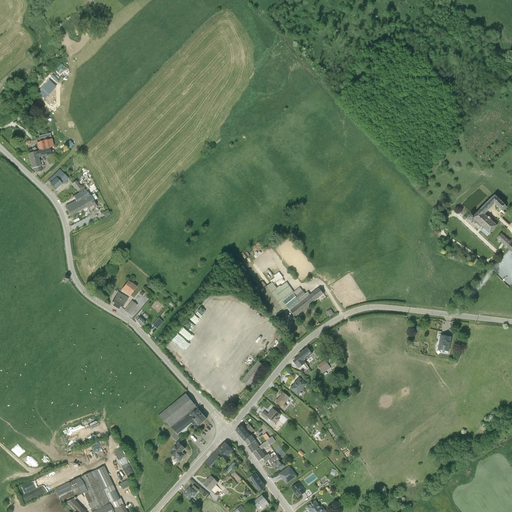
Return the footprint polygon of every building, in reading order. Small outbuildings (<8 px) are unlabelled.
[(37,152),(49,149),(53,148),(49,135),(38,137),(39,143),(36,144),(37,152)] [(49,149),(37,152),(28,155),(31,170),(32,169),(33,171),(34,171),(35,173),(40,172),(38,159),(50,156),(49,149)] [(59,171),(47,182),(54,191),(61,185),(62,186),(68,180),(59,171)] [(78,194),(84,190),(82,187),(80,188),(75,182),(70,185),(76,192),(77,192),(78,194)] [(78,194),(72,197),(75,202),(64,208),(69,216),(85,208),(84,205),(92,201),(96,200),(93,195),(89,196),(84,190),(78,194)] [(480,210),(486,216),(488,214),(487,213),(494,204),(503,212),(507,207),(494,195),(480,210)] [(84,205),(85,208),(87,211),(94,208),(95,207),(92,201),(84,205)] [(486,216),(480,210),(474,216),(471,214),(467,218),(471,223),(474,220),(483,228),(481,231),(487,236),(497,226),(486,216)] [(511,243),(509,241),(501,233),(496,239),(508,249),(511,244),(511,243)] [(256,293),(261,290),(247,271),(244,274),(256,293)] [(261,290),(256,293),(273,318),(272,319),(274,322),(280,318),(278,315),(288,308),(295,317),(306,308),(324,294),(319,288),(310,294),(308,292),(305,294),(300,287),(293,292),(283,277),(283,278),(279,272),(273,276),(275,278),(270,281),(271,283),(266,286),(261,290)] [(127,281),(121,290),(129,296),(136,288),(127,281)] [(118,293),(110,305),(119,310),(124,303),(125,303),(127,298),(118,293)] [(131,301),(124,311),(129,315),(136,306),(131,301)] [(144,320),(137,315),(134,319),(140,325),(144,320)] [(158,328),(164,321),(159,317),(153,324),(158,328)] [(448,351),(451,336),(440,334),(438,350),(448,351)] [(299,356),(303,361),(312,354),(307,348),(298,355),(299,356)] [(303,361),(299,356),(293,361),(297,365),(298,364),(300,367),(301,367),(305,371),(309,368),(306,364),(305,363),(303,361)] [(325,360),(317,366),(323,373),(330,368),(325,360)] [(258,361),(242,381),(251,388),(258,380),(255,378),(265,367),(258,361)] [(309,368),(305,371),(302,374),(303,375),(304,377),(311,372),(309,368)] [(299,379),(291,389),(298,395),(307,384),(303,381),(305,379),(302,376),(299,379)] [(290,397),(281,391),(278,394),(280,396),(276,402),(284,409),(287,406),(285,404),(290,397)] [(177,425),(198,408),(186,393),(158,416),(171,428),(176,424),(177,425)] [(198,408),(177,425),(172,429),(180,436),(181,434),(183,434),(184,434),(185,433),(186,432),(187,431),(187,430),(188,429),(191,426),(196,433),(201,429),(197,425),(198,425),(199,425),(207,419),(198,408)] [(281,415),(273,409),(268,415),(264,411),(261,415),(267,420),(269,419),(276,424),(280,420),(278,419),(281,415)] [(242,425),(236,431),(244,441),(251,436),(250,434),(254,430),(249,424),(244,428),(242,425)] [(244,441),(253,453),(260,446),(252,435),(251,436),(244,441)] [(234,451),(225,442),(205,463),(210,469),(222,457),(225,459),(234,451)] [(253,453),(259,461),(263,458),(265,462),(272,458),(269,455),(274,452),(267,442),(260,446),(253,453)] [(180,450),(183,447),(179,443),(170,453),(180,462),(183,459),(182,458),(185,455),(182,452),(180,450)] [(277,455),(269,461),(276,470),(278,468),(280,470),(285,466),(277,455)] [(231,459),(227,464),(232,468),(236,464),(231,459)] [(104,466),(54,489),(61,504),(63,503),(71,511),(85,511),(73,498),(75,497),(82,493),(91,511),(126,511),(120,498),(119,499),(104,466)] [(286,484),(297,476),(289,466),(279,474),(286,484)] [(258,492),(265,487),(255,474),(249,478),(258,492)] [(207,481),(206,480),(203,484),(211,491),(218,482),(211,476),(207,481)] [(128,479),(119,484),(122,490),(131,485),(128,479)] [(296,494),(295,494),(298,498),(306,492),(298,482),(292,488),(296,494)] [(199,490),(193,485),(191,488),(190,487),(183,494),(190,500),(193,496),(194,497),(199,490)] [(262,495),(252,503),(259,511),(260,511),(270,505),(262,495)] [(321,507),(315,501),(307,507),(310,511),(325,511),(326,511),(322,506),(321,507)]
